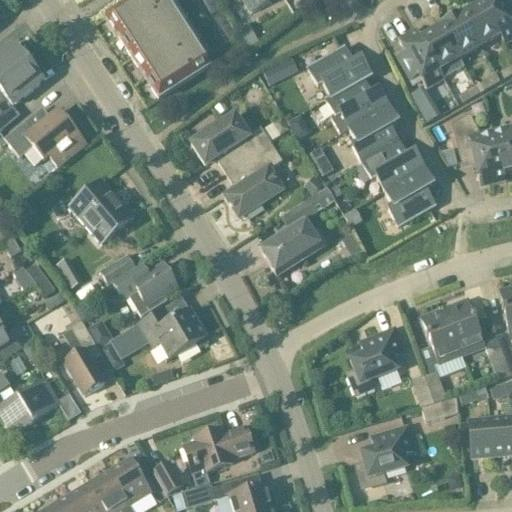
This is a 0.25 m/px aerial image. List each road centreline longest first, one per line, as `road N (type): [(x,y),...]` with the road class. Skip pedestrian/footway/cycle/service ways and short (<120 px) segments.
road 1 (tertiary): [(267,355),(228,279),(45,0)]
road 2 (residential): [(0,487),(75,444),(276,373)]
road 3 (residential): [(511,253),(415,282),(267,355)]
road 4 (residential): [(372,22),(370,44),(456,200),(477,210),(511,203)]
road 5 (tertiary): [(321,511),(276,373)]
